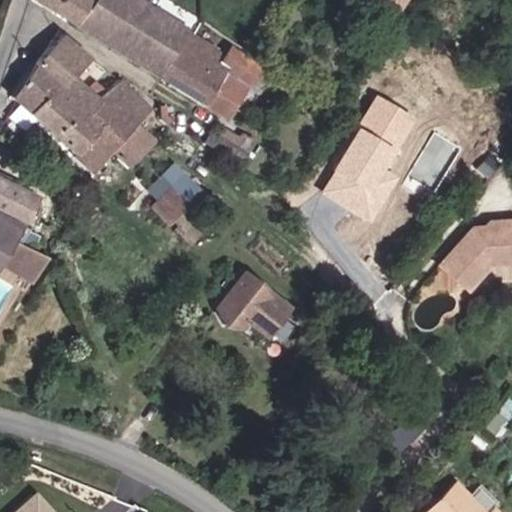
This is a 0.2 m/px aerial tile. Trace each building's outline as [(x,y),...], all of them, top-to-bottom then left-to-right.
[(31,0),(75,26),(90,0),(31,0)] [(90,0),(75,26),(159,78),(186,34),(132,0),(90,0)] [(186,24),(201,0),(156,0),(153,5),(186,24)] [(344,0),(383,22),(395,0),(344,0)] [(196,19),(214,31),(222,18),(204,7),(196,19)] [(193,25),(186,34),(159,78),(217,114),(237,86),(244,90),(258,70),(229,49),(222,58),(199,41),(204,31),(193,25)] [(58,36),(33,65),(55,85),(63,77),(94,105),(116,83),(83,54),(80,57),(58,36)] [(55,85),(33,65),(11,98),(92,173),(113,151),(131,169),(155,143),(136,125),(127,134),(94,105),(63,77),(55,85)] [(116,83),(94,105),(127,134),(136,125),(148,111),(141,105),(116,83)] [(365,193),(378,171),(386,156),(388,157),(406,124),(371,104),(333,175),(337,177),(330,190),(333,202),(341,200),(344,208),(368,221),(380,201),(365,193)] [(197,148),(228,167),(245,138),(215,119),(197,148)] [(34,198),(0,181),(0,212),(23,224),(34,198)] [(167,191),(150,209),(168,225),(185,208),(167,191)] [(0,258),(19,226),(0,215),(0,258)] [(511,224),(502,225),(498,221),(482,222),(479,226),(466,227),(432,264),(461,290),(484,264),(511,262),(511,224)] [(0,262),(24,276),(37,253),(33,251),(19,244),(19,245),(11,241),(0,258),(0,262)] [(32,283),(46,258),(37,253),(24,276),(23,278),(32,283)] [(135,313),(155,279),(139,269),(119,303),(135,313)] [(300,304),(250,277),(229,317),(239,332),(257,332),(262,322),(284,334),(300,304)] [(389,455),(412,431),(399,419),(377,443),(389,455)] [(494,511),(487,505),(491,501),(473,482),(463,493),(449,479),(412,511),(494,511)] [(54,511),(38,493),(14,511),(54,511)]
